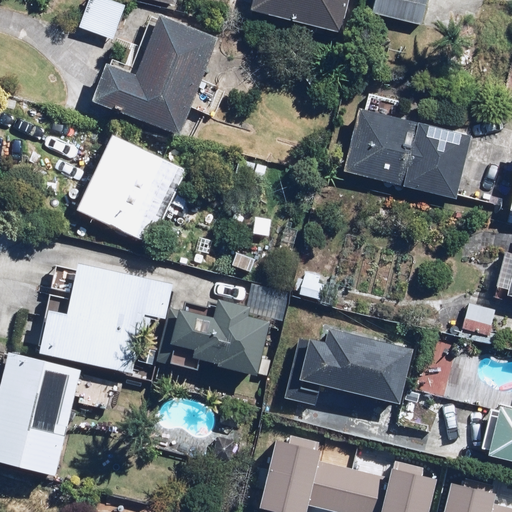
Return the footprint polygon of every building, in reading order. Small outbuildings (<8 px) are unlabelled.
[(126,5),(109,0),(87,0),(79,26),(115,38),(126,5)] [(259,0),(258,7),(344,29),(351,0),(259,0)] [(430,0),(376,0),(374,10),(426,21),(430,0)] [(96,103),(183,133),(192,106),(217,115),(227,86),(202,77),(218,32),(161,12),(141,70),(110,60),(96,103)] [(511,47),(492,42),(486,64),(511,70),(511,47)] [(471,133),(359,104),(342,168),(454,197),(471,133)] [(188,164),(117,131),(81,209),(153,242),(188,164)] [(240,156),(235,174),(262,181),(267,163),(240,156)] [(261,258),(235,248),(229,264),(255,273),(261,258)] [(52,303),(44,350),(137,367),(147,312),(168,316),(175,277),(81,260),(72,307),(52,303)] [(329,276),(303,271),(298,293),(324,299),(329,276)] [(202,367),(203,362),(203,358),(223,360),(222,364),(264,370),(271,315),(249,312),(250,302),(219,298),(217,312),(176,306),(173,331),(165,330),(161,361),(202,367)] [(495,311),(469,304),(463,329),(489,335),(495,311)] [(304,331),(288,396),(316,403),(322,381),(402,401),(416,345),(332,324),(328,337),(304,331)] [(0,395),(0,457),(61,470),(76,404),(117,413),(124,379),(83,370),(85,363),(11,347),(0,395)] [(511,405),(501,403),(492,452),(511,455),(511,405)] [(275,431),(257,501),(302,511),(303,511),(307,498),(340,507),(351,462),(318,454),(321,443),(275,431)] [(390,472),(351,462),(340,507),(361,511),(423,511),(434,472),(392,462),(390,472)] [(67,511),(74,490),(0,468),(0,511),(67,511)] [(451,473),(440,511),(511,511),(511,500),(494,496),(497,485),(451,473)]
